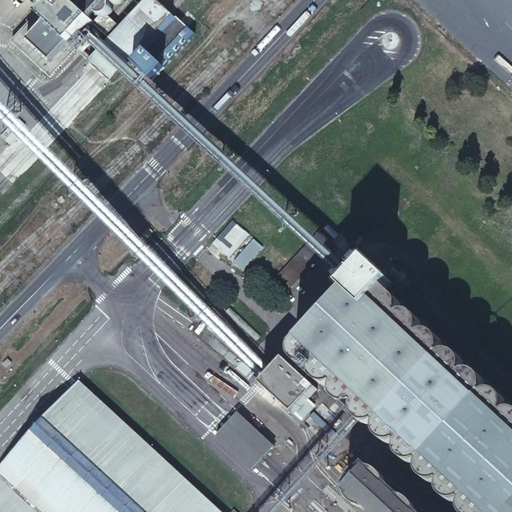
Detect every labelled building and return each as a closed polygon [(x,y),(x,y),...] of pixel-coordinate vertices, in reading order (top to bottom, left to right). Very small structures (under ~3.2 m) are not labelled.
[(21,0),(37,14),(11,43),(50,78),(75,51),(79,55),(90,44),(82,36),(97,18),(101,19),(103,19),(107,18),(110,15),(111,13),(112,10),(112,7),(110,4),(113,5),(117,5),(119,4),(122,2),(122,0),(21,0)] [(152,0),(144,0),(85,63),(94,70),(102,78),(107,83),(170,16),(164,11),(156,4),(152,0)] [(220,232),(232,247),(237,242),(236,241),(245,233),(234,220),(220,232)] [(242,268),(264,246),(254,237),(232,259),(242,268)] [(291,284),(325,249),(312,237),(278,272),(291,284)] [(389,446),(391,446),(463,370),(463,369),(462,365),(459,361),(457,359),(454,357),(450,355),(447,355),(445,355),(442,356),(442,353),(441,351),(441,348),(440,345),(439,343),(436,340),(434,338),(430,336),(427,336),(423,336),(420,337),(420,334),(420,332),(420,329),(419,326),(418,324),(416,322),(414,319),(412,318),(408,316),(405,316),(402,315),(398,316),(398,314),(398,312),(398,309),(396,305),(394,301),(392,298),(389,295),(384,291),(390,283),(367,262),(341,290),(343,292),(293,348),(292,350),(291,352),(291,356),(292,359),(293,362),(295,365),(297,367),(299,369),(302,369),(304,370),(306,371),(310,371),(310,373),(311,374),(312,378),(314,381),(316,383),(318,384),(321,385),(324,386),(326,387),(329,387),(332,386),(332,389),(332,392),(333,395),(333,398),(335,401),(337,403),(339,405),(342,407),(344,408),(347,408),(349,408),(352,408),(353,411),(353,414),(354,416),(356,418),(357,420),(358,421),(361,424),(363,425),(365,425),(367,426),(369,427),(373,426),(373,429),(374,432),(374,434),(376,437),(377,440),(380,442),(383,444),(385,445),(389,446)] [(282,360),(269,375),(301,404),(314,390),(282,360)] [(391,446),(392,446),(396,445),(397,446),(397,448),(396,451),(397,453),(398,456),(400,459),(401,461),(403,463),(405,464),(407,465),(409,466),(412,467),(417,466),(417,470),(418,473),(419,476),(421,479),(423,482),(427,484),(430,485),(433,485),(435,486),(438,485),(438,488),(439,489),(510,413),(508,413),(504,414),(504,410),(504,406),(502,403),(501,401),(498,398),(495,396),(490,395),(487,394),(483,395),(484,390),(483,387),(481,383),(480,380),(477,378),(475,376),(471,375),(467,374),(463,374),(463,370),(391,446)] [(269,375),(259,385),(291,415),(301,404),(269,375)] [(209,511),(79,391),(0,476),(0,484),(28,511),(209,511)] [(439,489),(439,490),(439,493),(440,496),(441,498),(443,500),(445,502),(448,504),(452,505),(455,505),(459,504),(460,506),(460,508),(459,511),(511,511),(511,414),(510,414),(510,413),(439,489)] [(236,417),(215,440),(252,474),(273,451),(236,417)] [(340,489),(342,491),(365,466),(363,464),(340,489)] [(342,491),(364,511),(415,511),(365,466),(342,491)] [(0,511),(28,511),(0,484),(0,511)]
